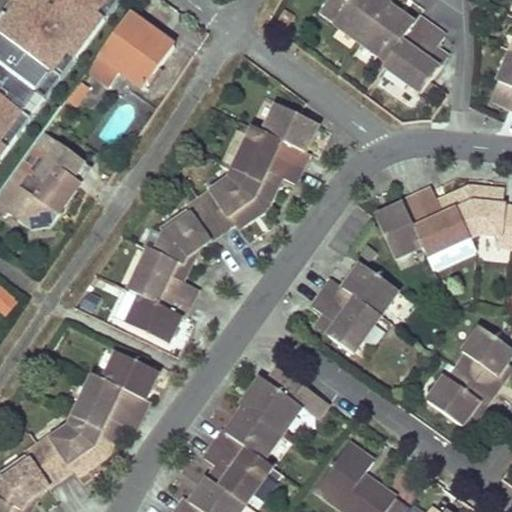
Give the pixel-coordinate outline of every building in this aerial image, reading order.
[(328,0),(317,16),(361,48),(387,11),(391,6),(382,0),(328,0)] [(387,11),(361,48),(385,66),(402,44),(414,54),(431,28),(419,19),(411,29),(387,11)] [(155,35),(128,16),(98,59),(88,73),(109,87),(119,74),(143,89),(169,54),(152,40),(155,35)] [(402,44),(385,66),(384,69),(421,96),(444,63),(431,54),(443,37),(431,28),(414,54),(402,44)] [(173,48),(155,35),(152,40),(169,54),(173,48)] [(511,53),(492,100),(511,108),(511,53)] [(45,93),(0,153),(0,194),(42,136),(62,108),(50,101),(51,98),(45,93)] [(269,127),(277,109),(266,104),(257,122),(269,127)] [(269,127),(264,137),(280,145),(274,159),(302,172),(309,157),(306,155),(318,129),(299,120),(277,109),(269,127)] [(234,175),(254,132),(243,126),(223,169),(234,175)] [(264,137),(254,132),(234,175),(261,187),(263,183),(268,186),(272,176),(281,180),(295,187),(302,172),(274,159),(280,145),(264,137)] [(85,164),(42,136),(0,194),(0,213),(7,218),(9,213),(32,229),(53,225),(76,189),(71,185),(85,164)] [(261,187),(234,175),(230,183),(213,194),(200,203),(221,235),(233,227),(235,230),(267,208),(276,189),(268,186),(263,183),(261,187)] [(213,194),(230,183),(224,175),(208,186),(213,194)] [(268,186),(276,189),(281,180),(272,176),(268,186)] [(415,232),(422,249),(428,261),(470,241),(457,213),(453,215),(451,210),(442,214),(438,206),(432,191),(416,198),(428,226),(415,232)] [(466,193),(447,202),(451,210),(453,215),(457,213),(470,241),(479,237),(498,240),(497,250),(511,251),(511,210),(501,209),(503,196),(466,193)] [(404,209),(376,221),(395,262),(422,249),(415,232),(428,226),(416,198),(402,205),(404,209)] [(451,210),(447,202),(438,206),(442,214),(451,210)] [(221,235),(200,203),(159,229),(164,236),(154,256),(181,269),(187,255),(190,256),(221,235)] [(129,296),(149,254),(138,248),(117,291),(129,296)] [(154,256),(149,254),(129,296),(140,301),(155,309),(163,294),(190,308),(197,293),(174,282),(181,269),(154,256)] [(332,281),(321,296),(346,314),(356,300),(379,317),(397,293),(365,269),(348,293),(332,281)] [(18,303),(0,288),(0,310),(7,317),(18,303)] [(155,309),(140,301),(135,311),(126,329),(167,348),(181,320),(183,322),(190,308),(163,294),(155,309)] [(321,296),(312,308),(325,317),(332,323),(323,335),(352,355),(379,317),(356,300),(346,314),(321,296)] [(115,323),(126,329),(135,311),(124,305),(115,323)] [(315,329),(323,335),(332,323),(325,317),(315,329)] [(458,369),(488,391),(507,365),(511,358),(511,352),(481,329),(463,353),(467,356),(458,369)] [(117,358),(104,385),(122,393),(114,408),(142,421),(149,406),(145,404),(158,377),(117,358)] [(511,368),(507,365),(488,391),(496,397),(511,375),(511,368)] [(445,378),(427,403),(461,428),(469,417),(488,391),(458,369),(449,382),(445,378)] [(293,405),(304,390),(277,371),(266,387),(260,383),(250,398),(257,403),(253,408),(249,405),(244,413),(280,439),(301,411),(293,405)] [(104,385),(94,380),(74,423),(101,436),(103,432),(109,435),(113,425),(122,429),(135,435),(142,421),(114,408),(122,393),(104,385)] [(496,397),(488,391),(469,417),(477,423),(496,397)] [(253,408),(257,403),(250,398),(241,410),(244,413),(249,405),(253,408)] [(222,436),(213,449),(237,466),(246,454),(262,465),(280,439),(244,413),(226,438),(222,436)] [(101,436),(74,423),(69,432),(53,443),(48,435),(34,444),(60,482),(73,473),(76,478),(109,456),(117,439),(109,435),(103,432),(101,436)] [(109,435),(117,439),(122,429),(113,425),(109,435)] [(60,482),(34,444),(0,467),(0,480),(2,484),(0,488),(0,506),(11,511),(20,511),(26,501),(29,503),(60,482)] [(364,477),(374,464),(349,446),(316,494),(341,511),(387,511),(396,500),(370,481),(367,486),(361,482),(364,477)] [(240,506),(267,468),(262,465),(246,454),(237,466),(213,449),(203,463),(215,471),(223,477),(215,489),(240,506)] [(215,489),(223,477),(215,471),(207,483),(215,489)] [(367,486),(370,481),(364,477),(361,482),(367,486)] [(235,511),(240,506),(215,489),(207,483),(206,484),(189,508),(184,504),(178,511),(235,511)]
